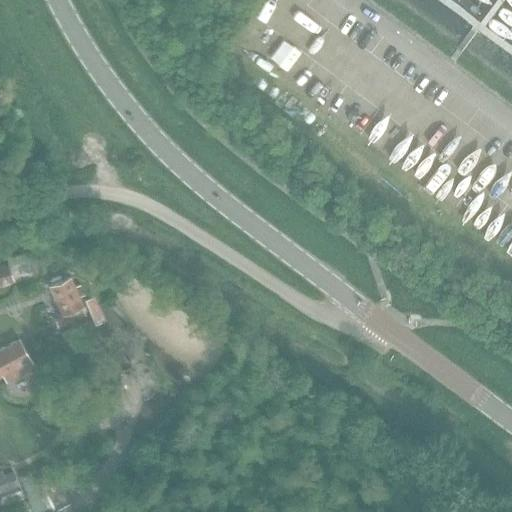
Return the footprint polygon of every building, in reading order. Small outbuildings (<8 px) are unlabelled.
[(0,265),(0,281),(14,278),(9,262),(0,265)] [(61,313),(63,313),(67,322),(87,314),(70,276),(49,285),(61,313)] [(84,300),(93,321),(101,318),(92,297),(84,300)] [(86,320),(60,331),(64,340),(80,333),(78,330),(89,325),(86,320)] [(0,374),(10,369),(14,376),(34,365),(18,337),(0,347),(0,374)] [(79,391),(74,381),(64,386),(76,408),(93,399),(87,387),(79,391)] [(0,492),(18,485),(13,470),(0,475),(0,492)] [(25,490),(33,511),(45,511),(35,486),(25,490)]
